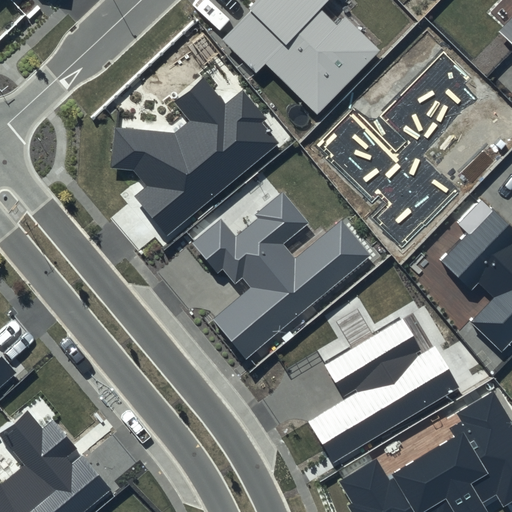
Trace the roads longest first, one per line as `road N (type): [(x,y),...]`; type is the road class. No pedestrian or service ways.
road 1 (residential): [(0,160),(223,431),(270,511)]
road 2 (residential): [(221,511),(136,383),(0,220)]
road 3 (residential): [(134,0),(0,129)]
